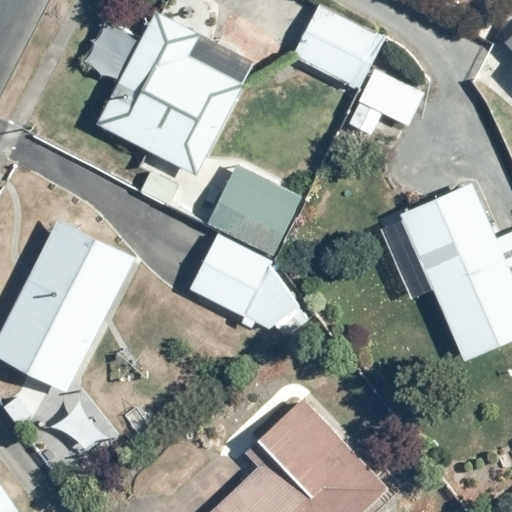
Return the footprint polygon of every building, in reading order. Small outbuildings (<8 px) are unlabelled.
[(387,38),(317,4),(292,56),(361,90),(387,38)] [(157,154),(140,186),(172,203),(189,171),(197,176),(247,86),(185,53),(196,34),(159,14),(149,32),(105,8),(77,59),(123,84),(101,123),(157,154)] [(426,94),(375,69),(348,123),(371,134),(381,113),(409,127),(426,94)] [(306,196),(240,164),(211,223),(277,254),(306,196)] [(511,225),(494,234),(472,185),(403,215),(468,361),(511,342),(511,225)] [(135,260),(57,221),(0,334),(0,357),(69,393),(135,260)] [(275,262),(214,232),(187,287),(287,336),(310,318),(275,262)] [(362,511),(390,486),(305,399),(259,444),(273,458),(217,511),(362,511)] [(0,511),(18,511),(0,482),(0,511)]
